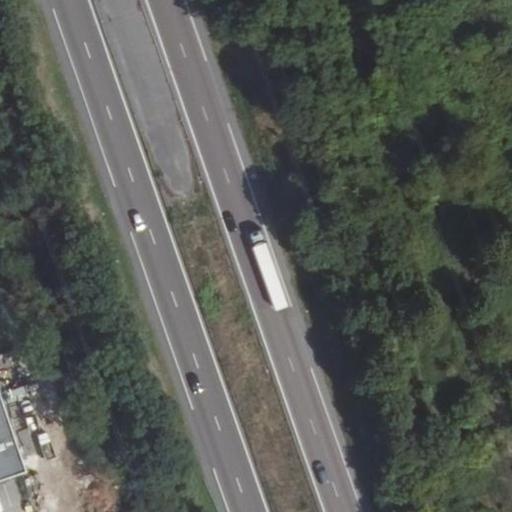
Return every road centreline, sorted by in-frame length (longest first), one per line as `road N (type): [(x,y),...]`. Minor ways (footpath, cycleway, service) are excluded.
road 1 (motorway): [(70,0),(248,511)]
road 2 (motorway): [(344,511),(167,0)]
